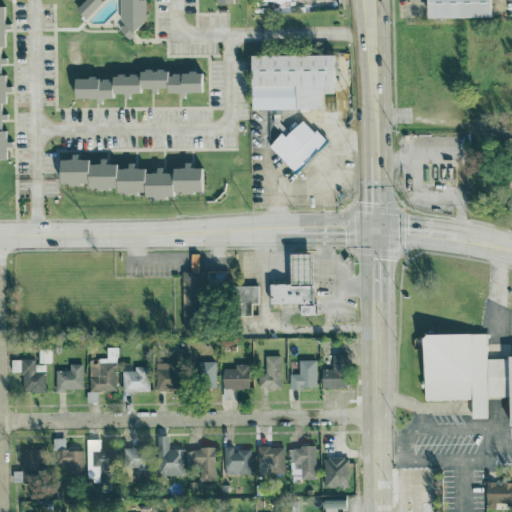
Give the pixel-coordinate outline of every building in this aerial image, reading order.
[(144,0),(120,0),(121,33),(131,33),(131,24),(145,24),(144,0)] [(425,0),(425,16),(489,15),(488,0),(425,0)] [(249,54),(250,108),(321,107),(320,92),(333,91),(332,52),(249,54)] [(72,76),(73,97),(94,96),(100,97),(109,96),(111,92),(122,91),(128,91),(137,91),(139,86),(140,86),(155,92),(155,86),(166,86),(166,91),(169,91),(182,96),(184,91),(199,90),(199,72),(195,70),(169,71),(159,67),(140,68),(138,72),(120,73),(113,70),(111,77),(99,78),(93,76),(72,76)] [(326,142),(302,117),(284,135),(281,131),(268,144),(294,172),(326,142)] [(56,180),(143,193),(143,195),(157,197),(170,195),(171,189),(197,193),(201,167),(189,165),(188,156),(181,167),(173,165),(169,171),(165,170),(155,164),(154,172),(144,170),(144,167),(138,167),(127,160),(126,167),(116,166),(115,163),(110,162),(99,155),(98,163),(88,161),(87,158),(81,158),(72,152),(68,158),(60,157),(56,180)] [(289,283),(269,283),(269,302),(299,302),(299,313),(316,313),(316,304),(310,304),(310,252),(289,252),(289,283)] [(258,303),(258,284),(233,285),(234,315),(251,315),(251,303),(258,303)] [(422,399),(470,399),(470,417),(487,417),(486,396),(507,396),(507,425),(511,424),(511,354),(486,355),(486,331),(421,333),(422,399)] [(88,358),(89,390),(116,389),(115,345),(105,346),(105,357),(88,358)] [(38,362),(51,361),(50,346),(37,347),(38,362)] [(321,387),(346,387),(345,352),(331,352),(332,367),(320,368),(321,387)] [(281,387),(280,354),(264,354),(264,371),(258,372),(258,387),(281,387)] [(44,391),(44,371),(33,371),(33,358),(10,358),(10,371),(21,370),(21,391),(44,391)] [(315,358),(298,359),(299,373),(289,373),(289,387),(316,386),(315,358)] [(215,386),(215,360),(197,360),(196,386),(215,386)] [(155,388),(176,388),(176,361),(155,361),(155,388)] [(55,369),(55,389),(82,389),(82,362),(69,363),(69,369),(55,369)] [(248,362),(234,363),(234,367),(222,367),(222,388),(248,387),(248,362)] [(121,369),(121,390),(147,390),(147,365),(133,365),(133,369),(121,369)] [(168,448),(167,435),(156,435),(157,474),(183,474),(183,447),(168,448)] [(81,449),(64,449),(64,437),(54,437),(54,463),(65,462),(65,475),(82,475),(81,449)] [(85,438),(86,481),(111,480),(111,449),(99,449),(99,438),(85,438)] [(250,448),(232,449),(232,445),(223,445),(224,473),(250,472),(250,448)] [(256,475),(283,475),(283,445),(256,446),(256,475)] [(123,446),(123,466),(134,467),(134,472),(145,472),(146,447),(123,446)] [(315,446),(289,446),(290,479),(316,479),(315,446)] [(200,479),(215,479),(214,447),(185,447),(185,463),(199,463),(200,479)] [(21,449),(22,478),(41,478),(40,448),(21,449)] [(348,456),(324,456),(323,485),(348,486),(348,456)] [(511,481),(486,481),(485,506),(495,507),(495,502),(511,502),(511,481)] [(345,499),(324,499),(323,511),(336,511),(336,507),(345,507),(345,499)]
